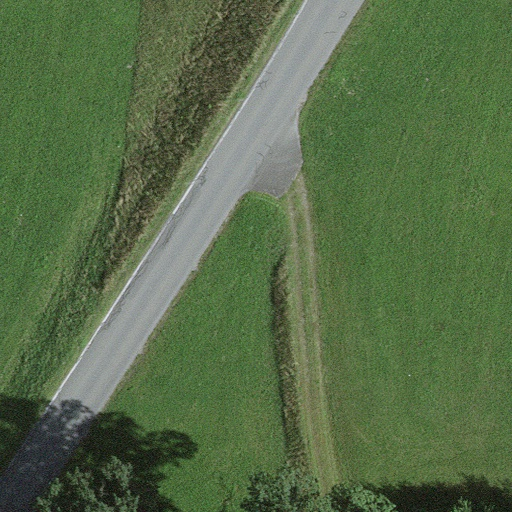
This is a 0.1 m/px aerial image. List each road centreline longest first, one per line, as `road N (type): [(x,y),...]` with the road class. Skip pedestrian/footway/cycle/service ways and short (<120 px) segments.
road 1 (tertiary): [(3,511),(336,0)]
road 2 (track): [(260,123),(297,217),(331,511)]
